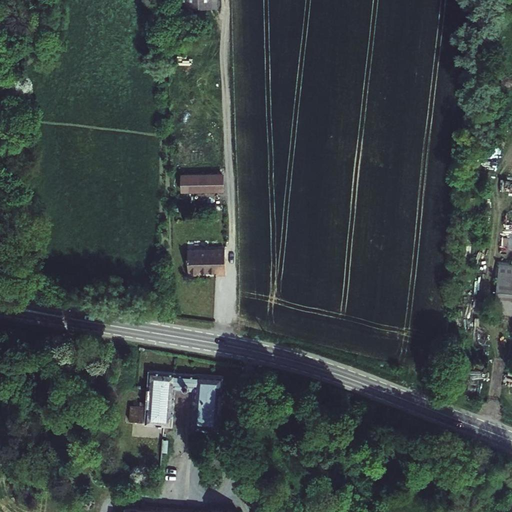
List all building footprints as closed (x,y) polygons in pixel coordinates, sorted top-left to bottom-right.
[(170,0),(170,9),(220,8),(219,0),(170,0)] [(223,174),(181,175),(181,193),(224,192),(223,174)] [(189,249),(189,277),(200,277),(200,274),(213,273),(213,276),(225,275),(224,249),(189,249)] [(511,260),(498,259),(492,309),(511,311),(511,260)] [(225,373),(149,368),(144,423),(173,426),(176,389),(181,389),(183,391),(185,392),(188,391),(189,390),(193,390),(191,428),(220,430),(225,373)]
